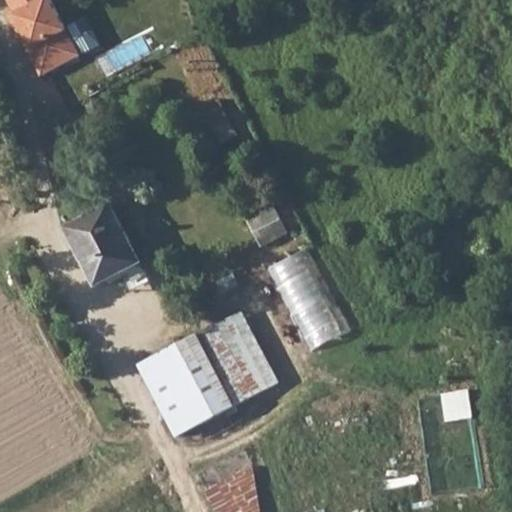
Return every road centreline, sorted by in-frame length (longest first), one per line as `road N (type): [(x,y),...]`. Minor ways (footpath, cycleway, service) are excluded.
road 1 (unclassified): [(0,0),(25,71),(32,168),(84,298)]
road 2 (track): [(197,511),(177,460),(84,298)]
